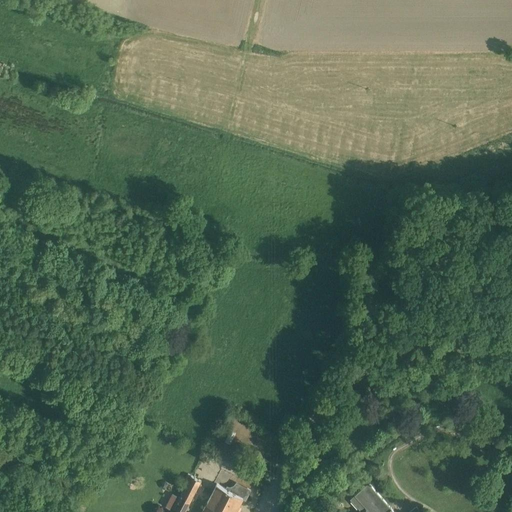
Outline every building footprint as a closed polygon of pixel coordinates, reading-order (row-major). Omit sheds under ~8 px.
[(348,444),(338,454),(343,459),(353,450),(348,444)] [(171,511),(184,511),(201,480),(191,475),(180,496),(171,511)] [(236,482),(232,491),(217,483),(212,493),(238,506),(243,497),(245,499),(250,489),(236,482)] [(394,511),(368,483),(351,498),(362,510),(359,511),(394,511)] [(158,506),(170,511),(171,511),(180,496),(166,489),(158,506)] [(235,511),(238,506),(212,493),(201,511),(235,511)]
